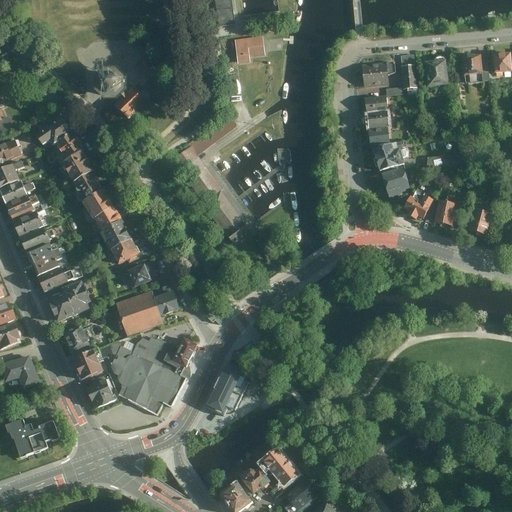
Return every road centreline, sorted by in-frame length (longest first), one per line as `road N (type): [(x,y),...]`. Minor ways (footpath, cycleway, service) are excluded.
road 1 (residential): [(220,347),(92,143),(20,65),(0,61)]
road 2 (residential): [(363,240),(347,60),(359,49),(511,34)]
road 3 (tertiary): [(108,460),(83,426),(0,242)]
road 4 (tertiary): [(363,240),(273,295),(220,347)]
road 5 (tertiary): [(511,268),(394,238),(363,240)]
